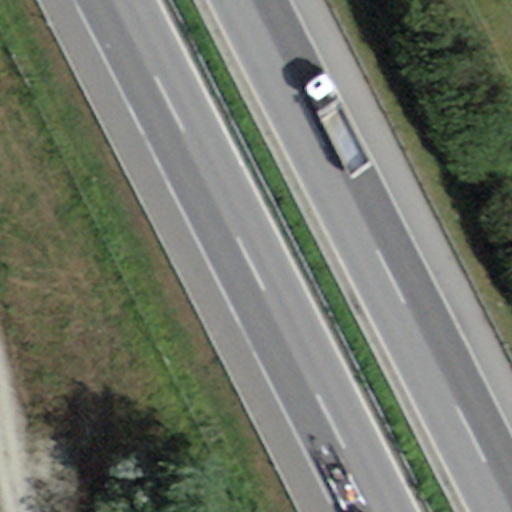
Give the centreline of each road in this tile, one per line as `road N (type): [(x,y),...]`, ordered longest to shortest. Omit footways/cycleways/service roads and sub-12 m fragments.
road 1 (motorway): [(509,511),(243,0)]
road 2 (motorway): [(110,0),(375,511)]
